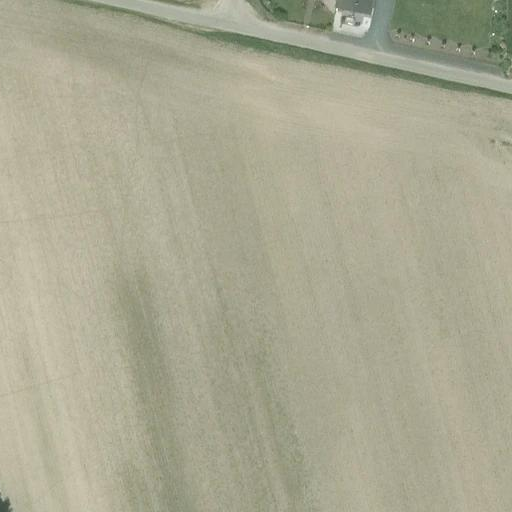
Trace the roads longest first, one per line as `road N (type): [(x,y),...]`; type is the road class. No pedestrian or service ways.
road 1 (unclassified): [(511,88),(231,28)]
road 2 (unclassified): [(103,0),(231,28)]
